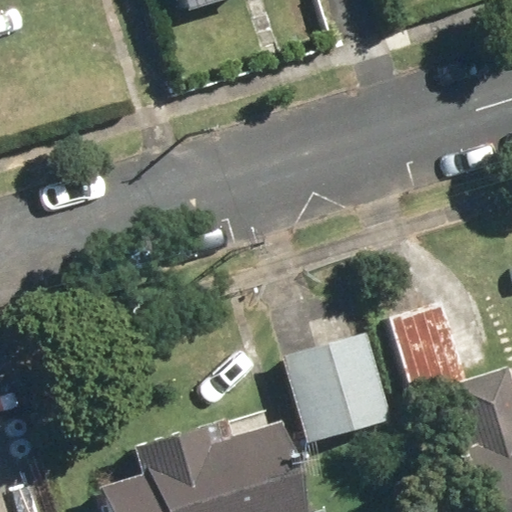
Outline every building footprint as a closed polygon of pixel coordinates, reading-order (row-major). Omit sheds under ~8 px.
[(179,0),(185,18),(235,0),(179,0)] [(385,412),(362,329),(277,353),(300,436),(385,412)] [(511,511),(511,383),(506,362),(447,380),(487,511),(511,511)] [(320,511),(317,502),(307,505),(278,411),(219,429),(214,414),(132,440),(141,468),(95,482),(104,511),(320,511)] [(0,449),(0,511),(44,511),(23,443),(0,449)]
